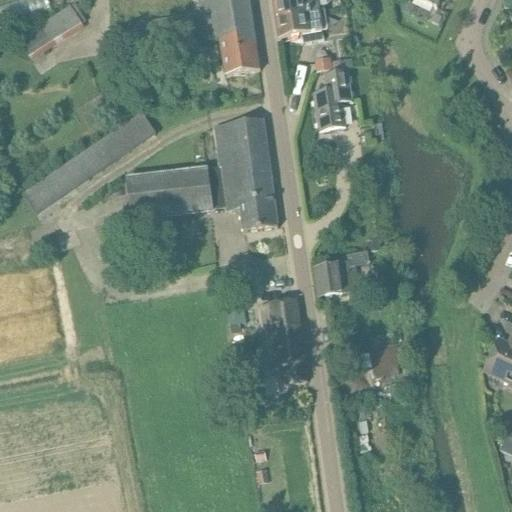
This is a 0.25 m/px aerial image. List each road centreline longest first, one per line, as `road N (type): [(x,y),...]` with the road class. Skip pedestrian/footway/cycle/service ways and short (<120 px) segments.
road 1 (tertiary): [(340,511),(259,0)]
road 2 (residential): [(511,128),(469,33),(467,0)]
